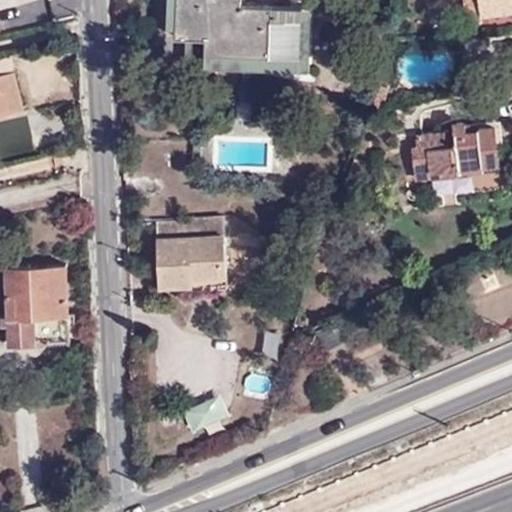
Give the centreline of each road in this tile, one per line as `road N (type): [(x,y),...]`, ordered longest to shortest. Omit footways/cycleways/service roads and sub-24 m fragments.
road 1 (residential): [(121,511),(100,0)]
road 2 (primary): [(511,365),(156,511)]
